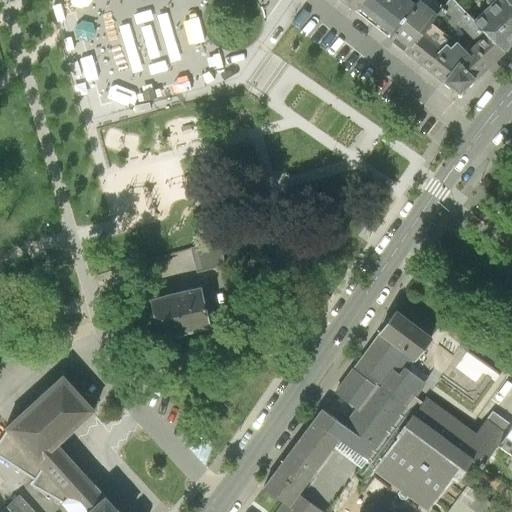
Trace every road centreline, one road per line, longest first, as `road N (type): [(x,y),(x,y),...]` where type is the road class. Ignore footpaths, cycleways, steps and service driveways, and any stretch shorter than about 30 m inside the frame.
road 1 (tertiary): [(212,511),(478,135)]
road 2 (residential): [(478,135),(311,1)]
